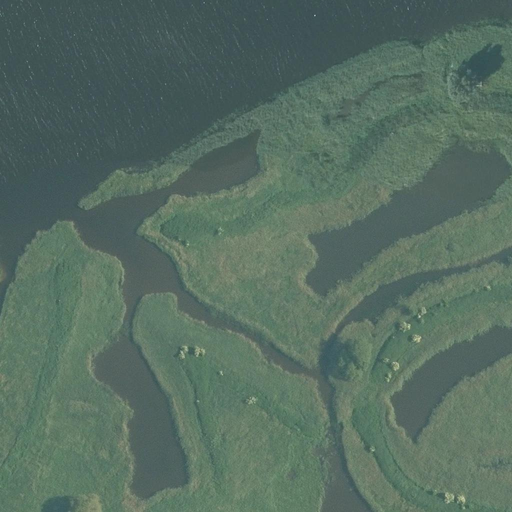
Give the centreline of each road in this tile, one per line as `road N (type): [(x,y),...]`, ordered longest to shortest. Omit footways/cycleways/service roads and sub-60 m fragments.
road 1 (track): [(511,107),(420,108),(370,139),(338,187),(283,196),(230,223),(165,224)]
road 2 (track): [(471,511),(411,494),(396,480),(361,407),(380,360),(406,333),(455,304),(511,290)]
road 3 (track): [(0,481),(44,379),(62,276)]
